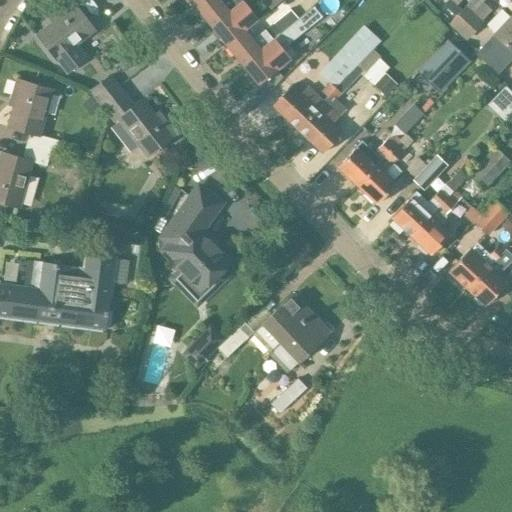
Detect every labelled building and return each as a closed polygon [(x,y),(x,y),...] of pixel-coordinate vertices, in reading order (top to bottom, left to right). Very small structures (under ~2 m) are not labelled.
[(221,0),(220,1),(219,0),(201,0),(195,6),(210,26),(229,11),(241,2),(242,1),(240,0),(221,0)] [(253,0),(240,0),(242,1),(250,11),(250,10),(257,4),(253,0)] [(448,0),(444,5),(457,17),(463,10),(457,5),(462,0),(448,0)] [(457,17),(450,25),(466,39),(481,22),(472,14),(484,0),(472,0),(463,10),(457,17)] [(242,1),(241,2),(229,11),(210,26),(226,45),(244,30),(251,24),(257,19),(250,11),(242,1)] [(58,13),(61,17),(38,35),(57,60),(67,73),(88,57),(78,43),(95,30),(73,2),(58,13)] [(298,19),(290,25),(299,35),(320,18),(312,7),(299,19),(298,19)] [(298,19),(290,10),(271,24),(279,34),(290,25),(298,19)] [(511,17),(494,35),(511,52),(511,17)] [(275,36),(277,38),(280,35),(279,34),(271,24),(264,31),(271,39),(275,36)] [(242,65),(258,85),(276,70),(289,59),(282,49),(299,35),(290,25),(279,34),(280,35),(277,38),(275,36),(271,39),(272,40),(242,65)] [(226,45),(242,65),(272,40),(271,39),(264,31),(252,40),(244,30),(226,45)] [(440,92),(469,62),(449,42),(420,73),(440,92)] [(372,50),(335,89),(341,94),(377,54),(372,50)] [(511,71),(505,66),(500,72),(511,82),(511,71)] [(89,91),(98,102),(120,85),(111,73),(89,91)] [(8,127),(29,133),(26,146),(50,152),(50,153),(59,156),(63,141),(40,135),(53,90),(17,80),(13,96),(17,97),(8,127)] [(322,92),(327,96),(335,89),(329,83),(322,92)] [(143,99),(135,105),(120,85),(98,102),(114,123),(118,119),(148,156),(176,134),(165,120),(162,122),(143,99)] [(297,129),(323,101),(307,86),(300,94),(290,85),(272,105),(297,129)] [(341,94),(335,89),(327,96),(333,102),(336,99),(341,94)] [(487,105),(503,122),(511,113),(511,97),(503,89),(487,105)] [(333,102),(327,96),(323,101),(297,129),(322,153),(341,133),(332,124),(339,116),(346,109),(336,99),(333,102)] [(393,132),(377,149),(384,156),(400,139),(393,132)] [(511,140),(506,136),(469,176),(483,189),(509,162),(511,165),(511,164),(511,140)] [(400,139),(384,156),(385,157),(390,162),(392,164),(408,147),(400,139)] [(356,146),(337,167),(356,185),(376,165),(381,159),(384,156),(377,149),(374,152),(362,141),(356,146)] [(0,201),(19,207),(32,162),(46,166),(50,153),(50,152),(26,146),(22,158),(1,152),(0,155),(0,201)] [(376,165),(356,185),(377,204),(396,184),(383,172),(382,170),(390,162),(385,157),(384,156),(381,159),(376,165)] [(435,160),(413,183),(424,194),(446,170),(435,160)] [(460,171),(446,184),(445,185),(453,192),(454,191),(467,178),(466,177),(460,171)] [(227,279),(220,271),(229,262),(201,233),(223,203),(198,185),(161,238),(165,242),(157,249),(177,269),(168,278),(197,308),(227,279)] [(445,185),(439,191),(428,202),(416,191),(410,197),(391,217),(411,236),(430,216),(438,207),(446,199),(453,192),(445,185)] [(167,215),(180,189),(173,186),(160,212),(167,215)] [(446,199),(438,207),(446,214),(460,199),(453,192),(446,199)] [(489,235),(510,212),(495,198),(480,214),(480,215),(474,222),(489,235)] [(430,216),(411,236),(430,254),(449,234),(440,226),(446,220),(446,214),(438,207),(430,216)] [(511,213),(501,225),(511,236),(511,213)] [(495,260),(503,251),(497,246),(489,254),(495,260)] [(489,254),(486,251),(479,257),(469,248),(448,271),(466,288),(488,266),(495,260),(489,254)] [(0,313),(105,327),(109,300),(109,299),(111,299),(113,282),(126,284),(129,260),(116,259),(117,256),(84,250),(82,268),(37,262),(34,290),(0,285),(0,313)] [(495,260),(500,265),(504,269),(511,260),(511,259),(508,256),(503,251),(495,260)] [(466,288),(485,306),(507,283),(498,275),(504,269),(500,265),(495,260),(488,266),(466,288)] [(293,294),(262,324),(254,332),(245,322),(217,348),(226,358),(252,333),(270,351),(268,354),(269,355),(271,351),(311,313),(293,294)] [(311,313),(271,351),(269,355),(285,372),(297,361),(298,362),(329,332),(311,313)] [(210,324),(181,353),(196,368),(225,339),(210,324)] [(279,413),(306,387),(297,378),(270,404),(279,413)]
